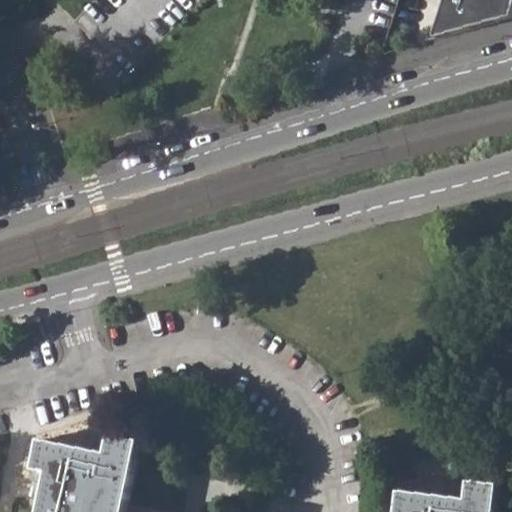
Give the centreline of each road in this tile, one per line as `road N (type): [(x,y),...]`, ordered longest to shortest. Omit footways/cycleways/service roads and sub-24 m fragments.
road 1 (secondary): [(511,64),(45,211)]
road 2 (secondary): [(63,280),(511,159)]
road 3 (residential): [(87,379),(176,354),(218,356),(260,379),(303,416),(321,457),(319,511)]
road 4 (residential): [(45,211),(0,79)]
